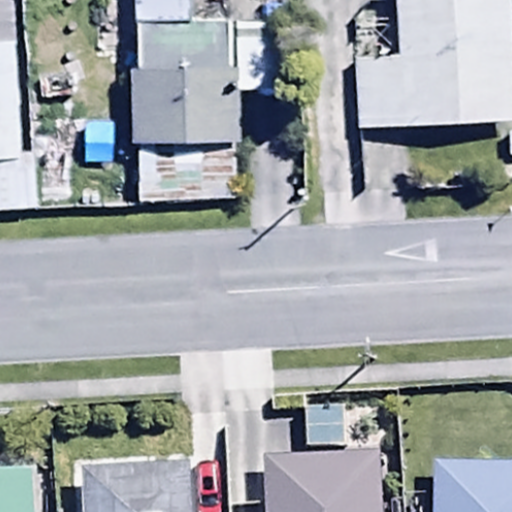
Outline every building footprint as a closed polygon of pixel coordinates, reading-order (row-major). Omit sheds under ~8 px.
[(260,0),(140,0),(140,89),(259,90),(260,0)] [(511,141),(511,0),(373,0),(387,152),(511,141)] [(0,208),(37,207),(34,156),(17,157),(9,3),(0,3),(0,208)] [(305,457),(261,458),(262,511),(380,511),(379,453),(341,453),(340,404),(304,405),(305,457)] [(511,511),(511,465),(437,463),(434,511),(511,511)] [(190,511),(188,466),(80,470),(81,511),(190,511)] [(43,511),(42,467),(0,469),(0,511),(43,511)]
